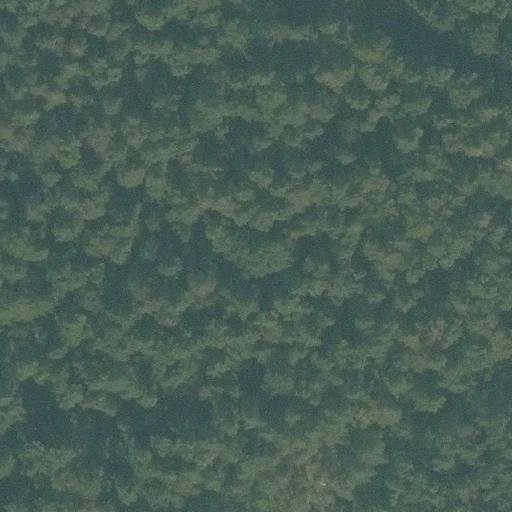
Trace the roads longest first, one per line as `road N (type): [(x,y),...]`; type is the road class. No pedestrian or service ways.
road 1 (track): [(293,511),(312,486),(511,337)]
road 2 (track): [(511,72),(368,0)]
road 3 (unknown): [(511,56),(402,0)]
